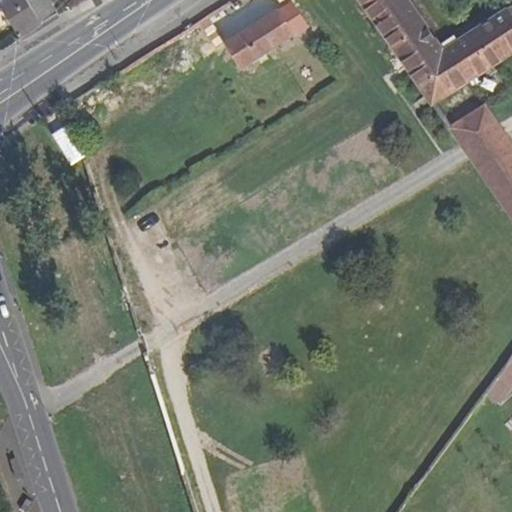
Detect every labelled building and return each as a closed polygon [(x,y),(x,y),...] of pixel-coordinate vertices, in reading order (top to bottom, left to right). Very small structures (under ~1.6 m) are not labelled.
[(0,0),(0,4),(22,39),(59,16),(49,0),(0,0)] [(511,10),(444,54),(407,0),(359,0),(395,50),(435,107),(511,58),(511,10)] [(280,15),(231,48),(245,70),(295,38),(280,15)] [(511,217),(511,145),(485,107),(451,130),(511,217)] [(69,127),(66,129),(55,136),(73,165),(84,158),(87,156),(69,127)]
